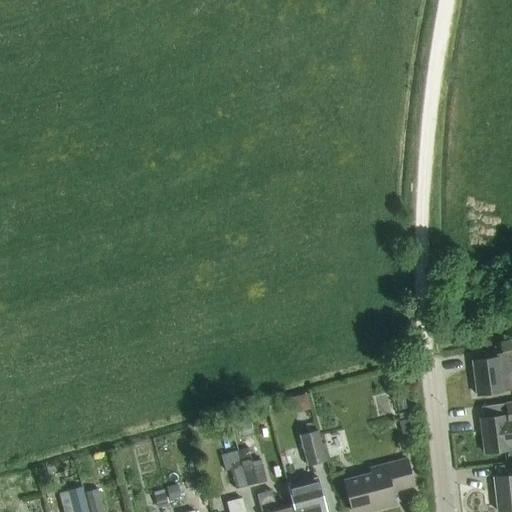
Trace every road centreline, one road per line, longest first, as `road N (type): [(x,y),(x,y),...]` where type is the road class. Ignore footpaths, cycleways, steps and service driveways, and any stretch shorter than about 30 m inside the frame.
road 1 (track): [(449,0),(421,189),(427,364)]
road 2 (unclassified): [(443,511),(427,364)]
